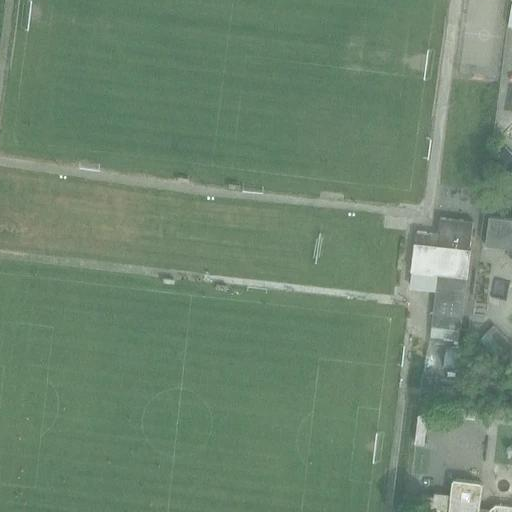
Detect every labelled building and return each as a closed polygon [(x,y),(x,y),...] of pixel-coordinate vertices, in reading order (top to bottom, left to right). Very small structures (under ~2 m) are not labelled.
[(511,170),(511,159),(504,151),(495,160),(508,174),(511,170)] [(511,218),(489,215),(485,246),(486,246),(487,244),(505,246),(511,252),(511,253),(511,218)] [(469,249),(472,221),(439,217),(437,234),(415,232),(411,271),(437,274),(431,325),(430,336),(458,339),(459,328),(460,328),(466,277),(467,278),(470,249),(469,249)] [(511,358),(511,344),(493,325),(486,332),(511,358)] [(415,443),(421,444),(424,444),(427,416),(419,415),(415,443)] [(452,498),(431,496),(422,495),(419,511),(511,511),(511,505),(496,504),(490,509),(489,511),(479,511),(480,502),(481,502),(483,484),(480,482),(455,479),(454,480),(452,498)]
